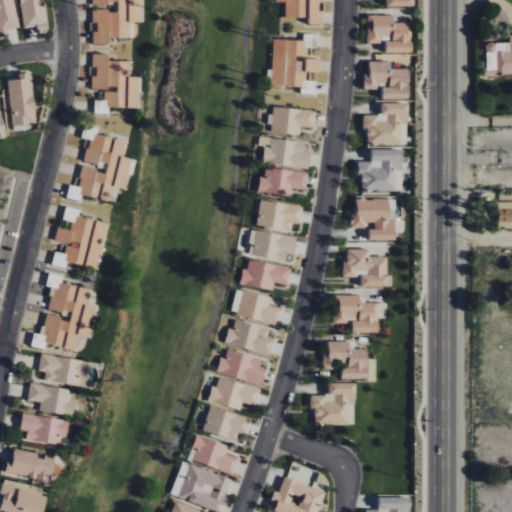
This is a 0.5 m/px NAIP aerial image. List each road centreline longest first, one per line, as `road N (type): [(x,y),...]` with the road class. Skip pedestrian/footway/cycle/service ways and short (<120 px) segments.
road 1 (secondary): [(443,0),(441,511)]
road 2 (residential): [(345,0),(325,215),(256,473)]
road 3 (residential): [(64,0),(65,86),(0,372)]
road 4 (residential): [(270,434),(344,466),(344,511)]
